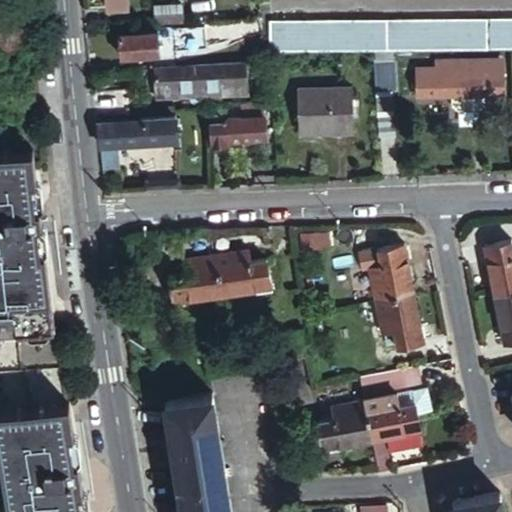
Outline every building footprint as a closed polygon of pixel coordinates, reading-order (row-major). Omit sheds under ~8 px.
[(182,4),(154,7),(155,22),(183,19),(182,4)] [(511,18),(273,22),(274,50),(374,48),(394,48),(511,47),(511,18)] [(189,28),(173,29),(174,32),(176,61),(192,60),(190,42),(189,28)] [(159,30),(157,30),(112,34),(114,56),(162,53),(159,33),(159,30)] [(203,41),(190,42),(192,60),(204,59),(203,41)] [(394,48),(374,48),(375,63),(375,65),(396,64),(395,62),(394,48)] [(505,94),(504,62),(465,63),(436,63),(436,66),(417,66),(418,95),(453,94),(454,104),(458,109),(482,109),(486,103),(486,94),(505,94)] [(375,65),(377,91),(397,91),(396,64),(375,65)] [(124,73),(126,99),(166,96),(166,102),(220,99),(217,67),(124,73)] [(353,89),(297,91),(297,134),(354,132),(353,89)] [(166,96),(126,99),(127,105),(166,102),(166,96)] [(265,139),(262,106),(242,107),(243,117),(229,118),(229,121),(217,121),(219,139),(231,139),(230,141),(265,139)] [(100,121),(102,166),(111,166),(110,147),(184,140),(182,115),(100,121)] [(0,155),(0,358),(10,357),(7,334),(42,327),(46,351),(62,348),(59,325),(57,324),(34,151),(0,155)] [(511,236),(489,241),(499,290),(511,287),(511,236)] [(371,264),(378,297),(417,289),(407,239),(380,245),(384,262),(371,264)] [(217,252),(223,294),(270,286),(266,256),(254,258),(253,246),(217,252)] [(173,301),(223,294),(217,252),(185,257),(187,268),(169,271),(173,301)] [(511,287),(499,290),(508,337),(511,336),(511,287)] [(417,289),(378,297),(384,331),(388,330),(398,328),(401,342),(401,345),(427,339),(417,289)] [(154,324),(138,326),(142,353),(158,350),(154,324)] [(7,334),(10,357),(46,351),(42,327),(7,334)] [(398,328),(388,330),(391,344),(401,342),(398,328)] [(305,358),(300,332),(272,338),(276,363),(305,358)] [(266,340),(206,350),(210,377),(270,367),(266,340)] [(10,357),(0,358),(0,453),(7,511),(86,511),(72,403),(70,403),(62,348),(46,351),(52,392),(25,395),(22,382),(14,382),(10,357)] [(46,351),(10,357),(14,382),(22,382),(25,395),(52,392),(46,351)] [(363,375),(368,400),(399,394),(415,391),(427,389),(422,364),(363,375)] [(167,398),(167,403),(184,511),(234,511),(214,391),(167,398)] [(415,391),(399,394),(401,407),(418,404),(415,391)] [(368,400),(375,438),(390,435),(423,429),(418,404),(401,407),(399,394),(368,400)] [(325,446),(375,438),(368,400),(335,406),(337,418),(320,422),(325,446)] [(375,438),(379,469),(393,468),(390,435),(375,438)] [(506,511),(503,490),(455,499),(457,511),(506,511)] [(387,511),(387,502),(363,503),(362,511),(387,511)]
